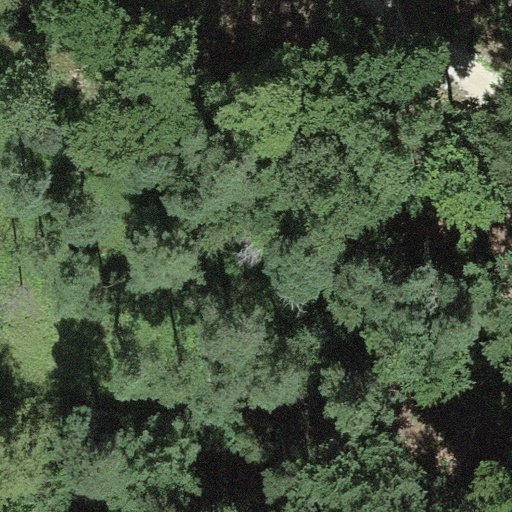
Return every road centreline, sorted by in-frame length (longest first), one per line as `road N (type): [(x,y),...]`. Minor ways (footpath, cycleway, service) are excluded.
road 1 (track): [(511,379),(380,401),(159,488),(25,511)]
road 2 (track): [(396,0),(511,79)]
